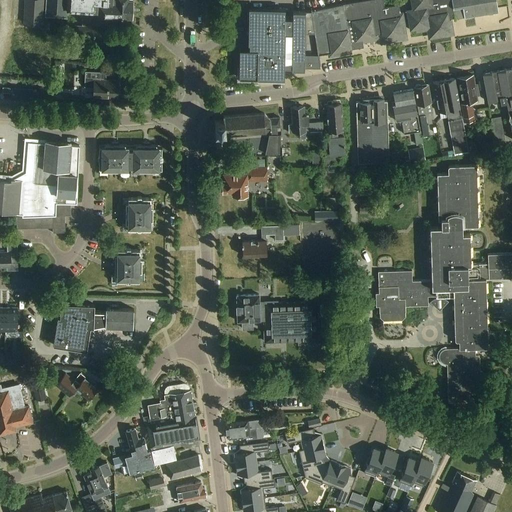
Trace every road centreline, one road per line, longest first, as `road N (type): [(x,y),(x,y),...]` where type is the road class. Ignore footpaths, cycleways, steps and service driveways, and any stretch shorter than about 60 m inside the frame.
road 1 (unclassified): [(191,110),(511,51)]
road 2 (tertiary): [(210,396),(328,393),(511,457)]
road 3 (tertiary): [(0,481),(85,449),(164,357),(191,345)]
road 4 (tertiary): [(191,345),(206,281),(191,110)]
road 5 (residential): [(0,286),(49,276),(80,240),(89,120)]
